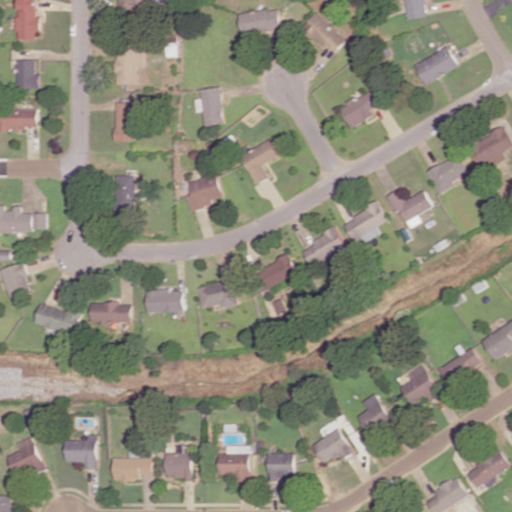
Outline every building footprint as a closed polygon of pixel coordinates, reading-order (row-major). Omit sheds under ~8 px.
[(37,0),(18,0),(19,38),(41,38),(41,16),(38,16),(37,0)] [(118,0),(118,8),(145,9),(145,0),(118,0)] [(407,0),(410,18),(430,16),(427,0),(407,0)] [(241,13),(243,33),(284,29),(281,8),(241,13)] [(349,40),(318,12),(305,26),(336,54),(349,40)] [(426,83),(462,68),(453,46),(418,61),(426,83)] [(138,67),(146,67),(146,49),(119,49),(119,83),(138,83),(138,67)] [(19,87),(42,88),(42,74),(37,74),(37,59),(20,59),(19,87)] [(206,124),(226,123),(223,86),(202,88),(203,98),(197,98),(198,111),(205,110),(206,124)] [(352,126),(377,116),(374,107),(384,103),(379,89),(343,104),(352,126)] [(139,102),(119,102),(118,141),(138,141),(139,102)] [(0,108),(0,120),(0,129),(40,129),(40,107),(0,108)] [(505,151),(511,147),(511,137),(506,126),(471,143),(481,165),(491,160),(494,165),(508,158),(505,151)] [(283,155),(275,138),(243,154),(258,184),(272,177),(265,164),(283,155)] [(461,153),(430,170),(441,192),(473,175),(461,153)] [(117,211),(136,212),(137,174),(119,174),(117,211)] [(190,195),(193,209),(216,204),(215,198),(225,196),(220,174),(192,180),(195,194),(190,195)] [(390,196),(399,212),(403,209),(414,227),(425,220),(421,214),(436,205),(426,189),(408,200),(402,189),(390,196)] [(391,221),(382,202),(346,220),(355,238),(391,221)] [(0,231),(36,231),(36,212),(24,212),(23,205),(15,205),(15,206),(0,206),(0,231)] [(312,263),(348,248),(339,226),(313,238),(316,245),(306,249),(312,263)] [(266,265),(275,285),(301,273),(291,253),(266,265)] [(35,289),(26,261),(3,269),(13,297),(35,289)] [(241,303),(235,278),(200,286),(205,307),(224,303),(225,307),(241,303)] [(150,289),(150,311),(187,311),(187,288),(150,289)] [(94,322),(135,321),(135,303),(124,304),(124,300),(94,301),(94,322)] [(46,329),(80,336),(85,311),(44,303),(39,322),(47,324),(46,329)] [(511,321),(485,339),(498,359),(511,349),(511,321)] [(443,364),(449,381),(485,365),(478,349),(443,364)] [(416,379),(405,386),(415,403),(441,387),(426,363),(412,372),(416,379)] [(397,419),(378,393),(366,401),(371,408),(361,416),(374,435),(397,419)] [(327,463),(342,453),(346,459),(358,452),(341,427),(315,445),(327,463)] [(101,467),(101,433),(91,434),(91,439),(69,439),(69,461),(87,461),(87,467),(101,467)] [(11,454),(17,475),(46,465),(37,435),(20,441),(23,450),(11,454)] [(222,452),(223,474),(240,474),(240,480),(253,480),(253,444),(229,445),(230,452),(222,452)] [(469,469),(478,485),(511,466),(511,463),(504,449),(469,469)] [(169,452),(168,477),(195,478),(196,452),(169,452)] [(271,452),(271,473),(298,472),(297,452),(271,452)] [(117,457),(117,478),(156,477),(156,457),(117,457)] [(441,511),(472,495),(462,477),(428,496),(436,511),(441,511)]
